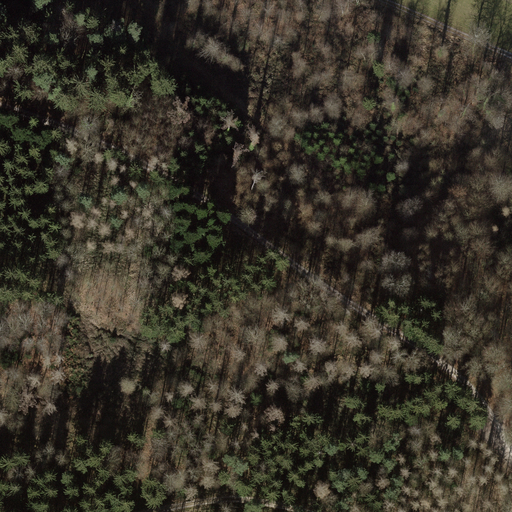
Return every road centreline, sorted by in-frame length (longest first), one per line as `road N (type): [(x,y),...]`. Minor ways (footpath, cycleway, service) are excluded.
road 1 (track): [(0,105),(80,134),(225,208),(470,386),(511,451)]
road 2 (track): [(148,511),(229,498),(305,511)]
road 3 (track): [(511,55),(379,0)]
